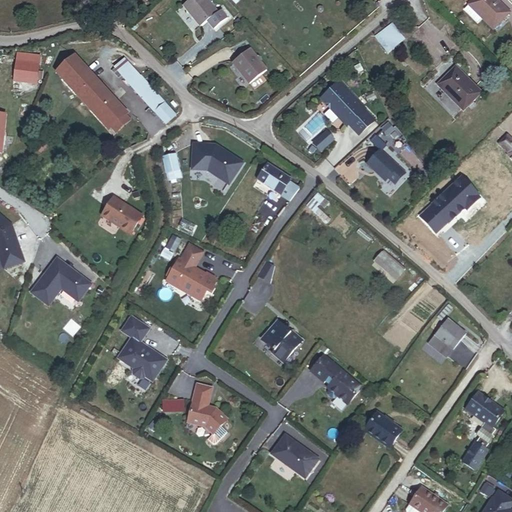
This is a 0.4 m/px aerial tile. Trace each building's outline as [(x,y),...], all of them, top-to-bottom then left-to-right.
[(201,27),(218,14),(206,0),(192,0),(184,6),(201,27)] [(510,15),(495,0),(476,0),(465,12),(477,24),(482,20),(493,31),(510,15)] [(387,53),(402,41),(391,27),(376,39),(387,53)] [(257,60),(249,51),(233,64),(250,86),(267,72),(259,63),(261,62),(259,59),(257,60)] [(14,81),(36,85),(41,57),(18,53),(14,81)] [(128,115),(75,58),(57,74),(110,131),(112,129),(125,118),(128,115)] [(166,124),(176,114),(126,60),(116,69),(166,124)] [(363,71),(360,65),(352,69),(354,74),(363,71)] [(463,113),(481,95),(457,70),(439,87),(463,113)] [(365,109),(339,81),(322,97),(332,107),(330,109),(347,127),(349,125),(359,136),(375,121),(365,110),(365,109)] [(376,100),(374,94),(366,97),(369,103),(376,100)] [(117,134),(129,122),(125,118),(112,129),(117,134)] [(394,131),(389,124),(382,130),(387,137),(394,131)] [(331,145),(323,136),(311,148),(319,156),(331,145)] [(511,159),(511,143),(507,138),(499,146),(510,156),(509,157),(511,159)] [(216,146),(193,144),(191,172),(208,173),(230,189),(245,165),(216,146)] [(397,184),(405,175),(398,168),(381,152),(367,165),(385,182),(387,180),(390,177),(397,184)] [(168,183),(183,180),(177,156),(163,159),(168,183)] [(256,180),(280,196),(289,183),(291,180),(267,164),(256,180)] [(394,186),(397,184),(390,177),(387,180),(394,186)] [(467,211),(480,199),(461,179),(420,217),(437,234),(449,223),(449,224),(465,209),(467,211)] [(289,183),(280,196),(289,203),(299,190),(289,183)] [(313,213),(317,208),(319,205),(324,200),(318,194),(307,207),(313,213)] [(147,218),(119,198),(107,216),(135,235),(147,218)] [(324,209),(329,204),(324,200),(319,205),(324,209)] [(326,225),(331,220),(317,208),(313,213),(326,225)] [(19,240),(16,233),(17,232),(0,220),(0,248),(11,276),(31,268),(20,240),(19,240)] [(365,234),(360,229),(356,233),(362,238),(365,234)] [(368,243),(371,239),(365,234),(362,238),(368,243)] [(175,251),(179,244),(171,239),(167,247),(175,251)] [(195,268),(203,253),(190,245),(181,260),(180,259),(177,265),(175,263),(171,270),(173,271),(169,277),(167,282),(201,302),(207,291),(211,294),(215,288),(214,286),(216,282),(214,278),(207,274),(206,275),(195,268)] [(396,281),(406,269),(393,257),(391,259),(383,253),(375,263),(396,281)] [(92,285),(59,261),(35,293),(51,305),(63,289),(80,301),(92,285)] [(269,282),(273,268),(266,264),(259,276),(269,282)] [(447,316),(454,309),(451,305),(444,312),(447,316)] [(437,319),(442,324),(449,317),(447,316),(444,312),(437,319)] [(167,361),(140,343),(150,329),(132,317),(122,332),(132,338),(118,358),(134,370),(133,371),(134,375),(140,379),(143,379),(145,377),(152,382),(167,361)] [(430,345),(447,360),(467,335),(450,321),(430,345)] [(295,337),(278,322),(263,338),(275,348),(273,350),(275,352),(273,354),(283,363),(303,341),(296,336),(295,337)] [(340,396),(350,404),(364,387),(324,357),(312,372),(326,383),(327,382),(331,385),(329,388),(331,390),(329,392),(330,395),(335,399),(338,399),(340,396)] [(207,407),(212,389),(197,385),(188,423),(206,427),(213,434),(227,420),(216,410),(207,407)] [(493,428),(505,412),(479,394),(466,412),(485,426),(492,430),(493,428)] [(365,433),(389,450),(402,431),(378,414),(365,433)] [(493,436),(497,431),(493,428),(492,430),(485,426),(478,435),(482,438),(478,444),(486,450),(495,437),(493,436)] [(321,459),(286,434),(271,454),(306,480),(321,459)] [(462,464),(474,473),(489,452),(486,450),(478,444),(477,443),(462,464)] [(444,511),(448,506),(422,488),(406,511),(444,511)] [(511,506),(511,499),(499,491),(494,499),(493,498),(483,511),(509,511),(510,510),(511,506)]
